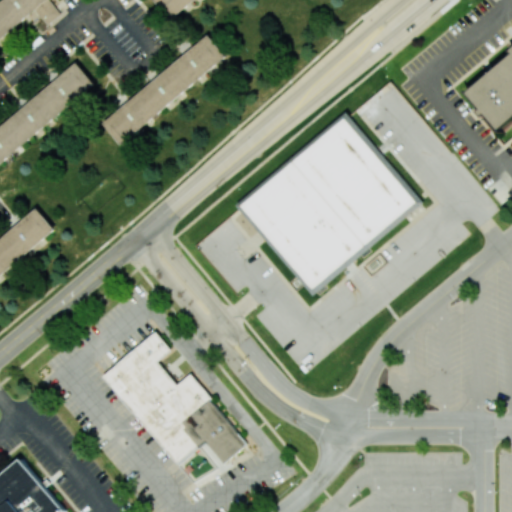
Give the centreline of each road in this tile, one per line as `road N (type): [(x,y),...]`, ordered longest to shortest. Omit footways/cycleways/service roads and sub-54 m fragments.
road 1 (residential): [(354,417),(288,390),(151,228)]
road 2 (residential): [(135,242),(263,395),(300,419)]
road 3 (secondary): [(135,242),(284,113)]
road 4 (secondary): [(0,356),(135,242)]
road 5 (secondary): [(381,15),(284,113)]
road 6 (residential): [(101,0),(0,85)]
